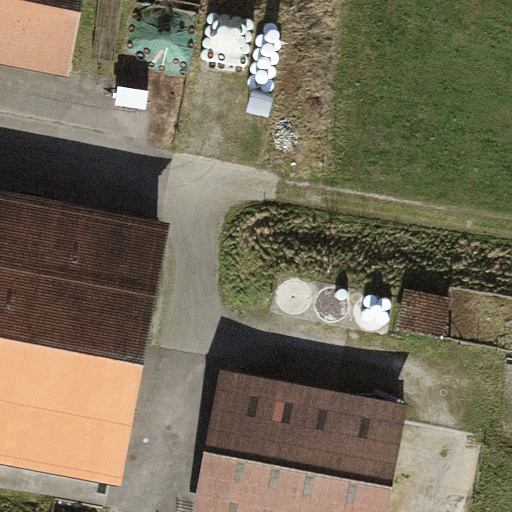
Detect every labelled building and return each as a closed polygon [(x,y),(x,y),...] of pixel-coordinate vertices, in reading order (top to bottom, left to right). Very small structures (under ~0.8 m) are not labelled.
[(0,0),(0,84),(65,96),(83,0),(0,0)] [(0,481),(115,503),(166,240),(0,207),(0,481)] [(300,303),(291,301),(282,303),(275,309),(272,318),(274,327),(281,333),(289,336),(298,334),(305,328),(308,319),(306,310),(300,303)] [(453,311),(407,302),(399,342),(444,351),(453,311)] [(337,310),(329,307),(320,309),(313,315),(310,324),(312,333),(318,340),(327,343),(336,341),(343,334),(346,326),(344,317),(337,310)] [(379,316),(370,313),(361,315),(354,321),(352,330),(353,339),(360,346),(369,348),(377,346),(384,340),(387,331),(385,322),(379,316)] [(388,511),(407,424),(217,385),(190,511),(388,511)]
